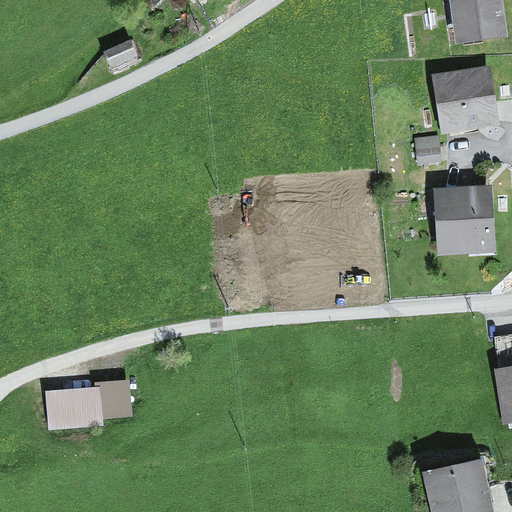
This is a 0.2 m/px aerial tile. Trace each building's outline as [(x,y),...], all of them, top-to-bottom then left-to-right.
[(498,0),(441,0),(445,45),(501,40),(498,0)] [(106,57),(111,68),(136,57),(131,46),(106,57)] [(482,61),(420,71),(431,136),(493,125),(482,61)] [(425,137),(403,140),(408,172),(429,169),(425,137)] [(484,190),(426,188),(424,256),(482,257),(484,190)] [(511,362),(484,368),(494,424),(511,420),(511,362)] [(121,381),(83,382),(84,419),(122,418),(121,381)] [(486,511),(473,461),(417,475),(426,511),(486,511)]
